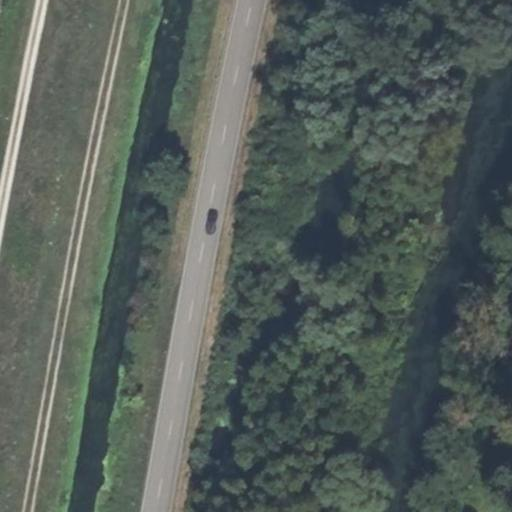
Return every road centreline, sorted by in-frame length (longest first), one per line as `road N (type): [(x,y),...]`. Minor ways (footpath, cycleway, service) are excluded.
road 1 (track): [(133,0),(40,511)]
road 2 (tertiary): [(263,0),(173,511)]
road 3 (track): [(30,0),(0,143)]
